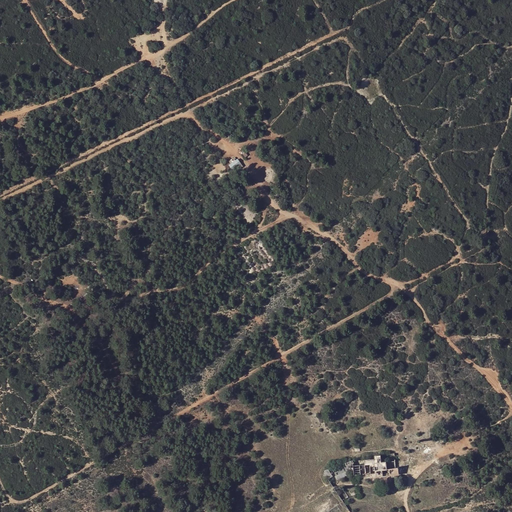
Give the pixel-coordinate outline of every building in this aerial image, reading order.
[(373,463),(374,477),(379,476),(379,480),(403,478),(403,469),(396,468),(395,456),(382,457),(382,462),(373,463)] [(373,463),(373,460),(366,460),(366,464),(346,467),(346,464),(333,465),(334,475),(357,473),(357,478),(374,477),(373,463)] [(329,468),(324,471),(328,478),(333,476),(329,468)] [(318,495),(322,501),(328,497),(324,491),(318,495)] [(312,498),(308,500),(305,502),(310,509),(312,507),(317,504),(312,498)] [(409,501),(413,508),(418,505),(415,498),(409,501)]
